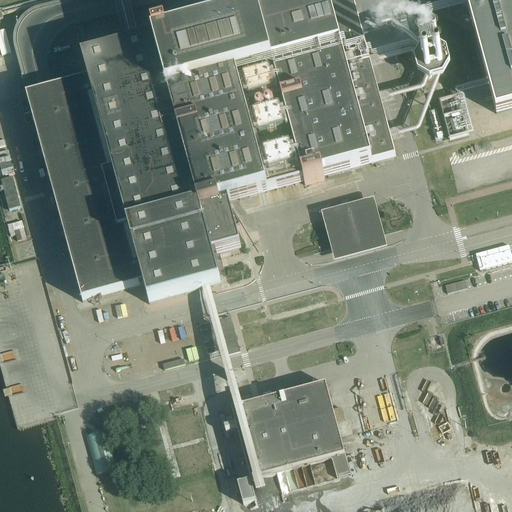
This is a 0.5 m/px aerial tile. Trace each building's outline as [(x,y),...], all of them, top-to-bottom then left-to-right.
[(85,62),(90,81),(40,94),(28,97),(83,302),(145,285),(150,305),(221,285),(214,256),(241,249),(229,204),(259,196),(286,189),(386,161),(396,159),(389,133),(379,96),(369,59),(367,52),(360,27),(352,0),(326,0),(281,12),(280,7),(258,13),(260,18),(170,42),(168,37),(155,41),(156,43),(134,49),(85,62)] [(511,0),(464,0),(486,80),(495,115),(511,110),(511,0)] [(419,52),(411,64),(415,78),(428,85),(442,82),(449,69),(445,55),(432,48),(419,52)] [(9,204),(19,201),(17,195),(8,198),(9,204)] [(11,226),(17,225),(19,235),(28,233),(24,215),(9,219),(11,226)] [(124,309),(129,308),(127,299),(105,303),(107,316),(124,313),(124,309)] [(317,368),(328,365),(327,360),(316,363),(317,368)] [(251,480),(345,455),(326,385),(232,410),(251,480)] [(160,395),(172,392),(170,387),(159,390),(160,395)] [(220,422),(229,419),(227,411),(217,414),(220,422)] [(511,511),(511,452),(504,450),(448,456),(444,463),(443,463),(443,465),(446,465),(447,472),(452,472),(474,493),(474,496),(465,504),(466,510),(467,511),(511,511)] [(354,456),(341,458),(344,476),(358,473),(354,456)] [(333,461),(322,462),(325,478),(335,477),(333,461)] [(251,487),(255,503),(266,500),(262,484),(251,487)]
